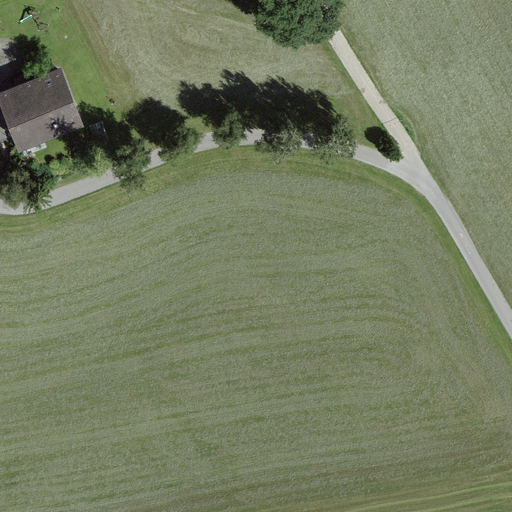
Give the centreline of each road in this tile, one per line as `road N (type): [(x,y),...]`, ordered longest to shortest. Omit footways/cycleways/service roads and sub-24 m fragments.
road 1 (residential): [(511,325),(436,194),(400,169),(349,150),(289,139),(206,142),(48,202),(0,204)]
road 2 (track): [(316,0),(436,194)]
